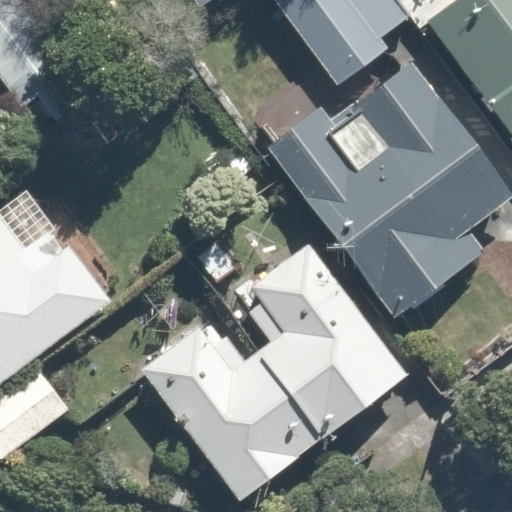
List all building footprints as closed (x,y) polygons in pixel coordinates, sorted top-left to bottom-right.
[(24,0),(0,0),(0,86),(4,93),(62,51),(24,0)] [(183,0),(193,12),(208,0),(183,0)] [(390,0),(270,0),(325,81),(407,25),(390,0)] [(511,0),(445,0),(422,16),(511,150),(511,0)] [(389,151),(351,177),(303,107),(262,135),(306,200),(384,316),(463,263),(437,224),(496,184),(404,47),(346,87),(389,151)] [(0,377),(109,301),(56,227),(25,248),(0,212),(0,377)] [(260,352),(294,398),(322,437),(408,375),(311,241),(249,285),(261,302),(247,313),(270,344),(260,352)] [(247,359),(228,333),(211,346),(200,332),(147,370),(240,498),(322,437),(294,398),(260,352),(247,359)] [(68,409),(35,366),(0,392),(0,459),(0,460),(68,409)]
